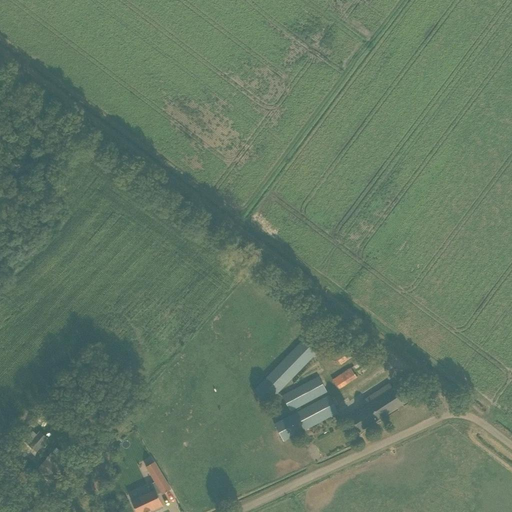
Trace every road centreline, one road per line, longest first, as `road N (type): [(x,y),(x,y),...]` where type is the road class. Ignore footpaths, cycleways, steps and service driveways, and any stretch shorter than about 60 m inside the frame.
road 1 (track): [(0,58),(459,410)]
road 2 (unclassified): [(241,511),(459,410)]
